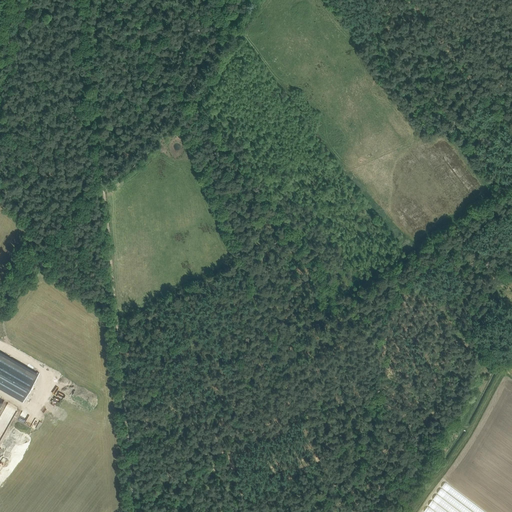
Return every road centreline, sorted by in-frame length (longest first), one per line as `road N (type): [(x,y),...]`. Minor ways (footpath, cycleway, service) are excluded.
road 1 (track): [(304,511),(369,438),(394,311),(410,277),(511,206)]
road 2 (track): [(262,0),(186,110),(102,180),(60,229),(41,224),(0,188)]
road 3 (track): [(511,125),(418,0)]
